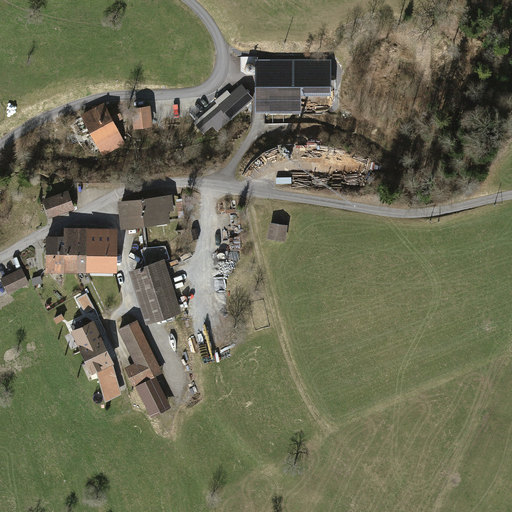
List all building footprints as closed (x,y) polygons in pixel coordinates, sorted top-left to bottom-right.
[(294,58),(255,58),(255,111),(294,112),(294,109),(300,109),(299,83),(294,83),(294,58)] [(241,83),(194,121),(202,132),(212,124),(216,128),(229,118),(230,118),(254,99),(241,83)] [(103,102),(80,115),(103,154),(125,141),(103,102)] [(153,106),(132,106),(132,126),(153,126),(153,106)] [(65,191),(37,198),(42,215),(70,208),(65,191)] [(173,192),(140,196),(143,224),(170,221),(168,209),(174,208),(173,192)] [(140,196),(117,199),(120,227),(143,224),(140,196)] [(289,224),(270,221),(268,237),(287,239),(289,224)] [(77,271),(77,226),(63,226),(64,234),(64,251),(64,271),(77,271)] [(85,271),(87,227),(77,226),(77,271),(85,271)] [(117,272),(117,227),(87,227),(85,271),(117,272)] [(64,251),(64,234),(45,234),(45,251),(64,251)] [(64,251),(45,251),(45,271),(64,271),(64,251)] [(164,258),(129,269),(145,321),(180,310),(164,258)] [(29,284),(21,268),(14,271),(22,287),(29,284)] [(22,287),(14,271),(6,275),(14,291),(22,287)] [(14,291),(6,275),(5,276),(0,278),(7,294),(14,291)] [(136,319),(118,328),(134,361),(122,367),(147,418),(169,407),(155,378),(163,374),(136,319)] [(76,331),(72,333),(91,372),(114,361),(95,322),(88,325),(76,331)]
